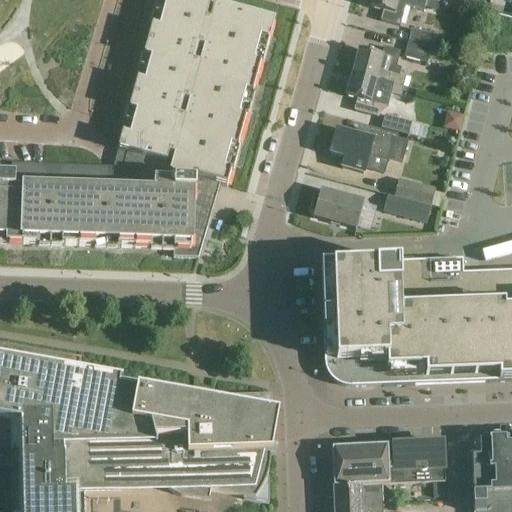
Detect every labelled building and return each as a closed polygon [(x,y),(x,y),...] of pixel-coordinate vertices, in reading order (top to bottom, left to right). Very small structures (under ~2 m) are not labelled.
[(118,153),(117,156),(126,158),(129,160),(208,183),(226,188),(229,176),(223,175),(230,149),(236,151),(244,121),(239,120),(246,95),(251,96),(252,94),(259,67),(254,66),(261,41),(266,42),(269,35),(271,25),(225,13),(227,7),(214,4),(210,21),(206,20),(211,0),(160,0),(159,6),(166,8),(159,33),(152,31),(144,60),(150,62),(144,87),(137,85),(129,114),(135,116),(129,141),(122,139),(119,152),(118,153)] [(424,8),(427,0),(426,0),(372,0),(370,9),(383,12),(380,22),(399,28),(405,8),(423,13),(424,8)] [(427,0),(424,8),(437,12),(439,4),(427,0)] [(409,43),(432,49),(435,37),(412,31),(409,43)] [(428,65),(432,49),(409,43),(405,59),(428,65)] [(401,88),(407,90),(410,80),(406,79),(406,78),(400,77),(402,70),(397,69),(401,54),(384,49),(382,57),(359,51),(352,75),(401,88)] [(352,75),(346,98),(357,101),(353,113),(377,119),(387,112),(388,107),(391,96),(399,98),(401,88),(352,75)] [(409,137),(413,125),(385,118),(382,130),(409,137)] [(420,128),(417,139),(425,142),(428,130),(420,128)] [(409,144),(358,130),(356,137),(336,132),(330,156),(344,159),(341,169),(363,175),(366,164),(379,161),(403,167),(409,144)] [(298,151),(293,166),(306,170),(304,175),(335,184),(340,164),(298,151)] [(0,245),(21,247),(174,253),(173,262),(197,263),(212,208),(202,205),(208,184),(208,183),(129,160),(126,158),(125,160),(121,173),(90,172),(85,172),(80,172),(13,169),(13,172),(13,177),(13,178),(0,177),(0,245)] [(432,209),(437,192),(399,182),(395,199),(431,208),(432,209)] [(313,198),(309,213),(312,213),(310,218),(356,231),(363,204),(320,192),(318,191),(316,198),(313,198)] [(388,197),(383,215),(426,226),(431,208),(395,199),(388,197)] [(447,270),(500,260),(497,243),(444,253),(447,270)] [(354,388),(359,388),(511,383),(511,274),(444,277),(444,264),(326,268),(330,361),(330,366),(332,371),(334,375),(337,379),(340,382),(345,385),(349,387),(354,388)] [(224,400),(78,373),(80,364),(0,349),(0,419),(20,423),(20,454),(10,454),(11,511),(76,511),(76,488),(120,487),(120,478),(160,477),(162,481),(164,485),(166,489),(169,492),(172,494),(176,496),(180,498),(184,499),(210,503),(212,493),(243,499),(242,501),(269,506),(268,479),(267,478),(268,472),(270,465),(270,459),(270,452),(269,413),(271,413),(271,396),(225,397),(224,400)] [(473,511),(511,511),(511,441),(470,443),(473,511)] [(333,490),(379,488),(440,486),(444,485),(442,445),(393,448),(393,450),(388,450),(387,448),(332,450),(332,474),(339,480),(335,485),(334,485),(333,485),(333,490)] [(379,488),(333,490),(333,511),(380,511),(380,503),(379,488)]
